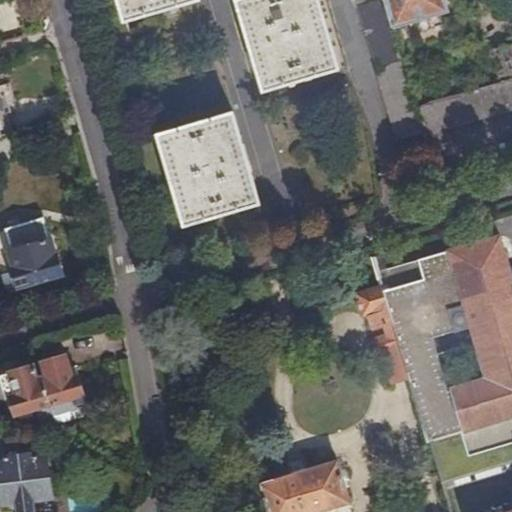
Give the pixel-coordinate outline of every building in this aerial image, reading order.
[(120,0),(126,21),(197,0),(120,0)] [(339,68),(319,0),(239,0),(260,73),(265,90),(339,68)] [(406,71),(384,0),(357,0),(398,139),(424,131),(406,71)] [(386,0),(394,28),(395,28),(450,11),(446,0),(386,0)] [(511,80),(511,79),(511,45),(489,52),(496,77),(510,74),(511,80)] [(497,84),(511,80),(510,74),(496,77),(497,84)] [(511,108),(511,79),(511,80),(497,84),(418,106),(426,133),(511,108)] [(235,113),(160,135),(187,225),(261,203),(255,182),(235,113)] [(44,219),(7,230),(13,251),(11,252),(15,268),(14,268),(15,272),(4,275),(8,289),(19,286),(20,288),(64,275),(59,255),(57,256),(52,240),(50,241),(44,219)] [(456,477),(511,460),(511,274),(500,234),(377,270),(382,287),(409,376),(429,440),(431,439),(436,456),(449,452),(456,477)] [(409,376),(382,287),(364,292),(360,298),(363,308),(370,311),(374,326),(382,324),(386,333),(369,339),(374,354),(381,352),(390,382),(409,376)] [(48,377),(43,379),(50,404),(84,394),(78,375),(72,377),(65,355),(43,361),(48,377)] [(50,404),(43,379),(37,380),(32,365),(0,374),(0,378),(6,398),(10,398),(16,414),(50,404)] [(84,394),(50,404),(56,426),(85,417),(89,411),(84,394)] [(443,481),(456,477),(449,452),(436,456),(443,481)] [(0,502),(14,501),(16,511),(27,511),(36,511),(35,499),(52,496),(46,456),(32,458),(31,453),(5,457),(5,462),(0,462),(0,502)] [(337,461),(261,483),(269,511),(331,511),(330,507),(350,501),(337,461)]
